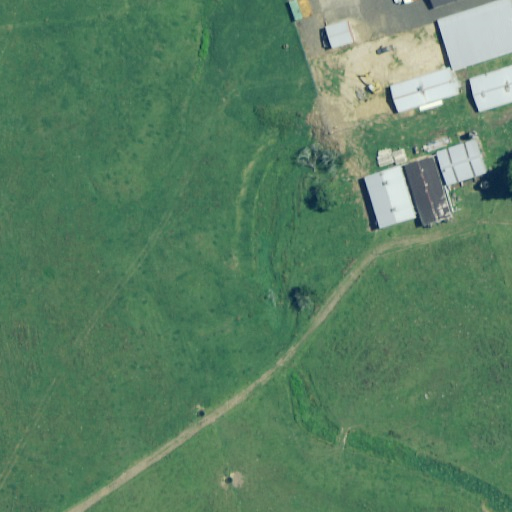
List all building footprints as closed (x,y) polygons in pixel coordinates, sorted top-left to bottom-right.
[(511,0),(504,0),(440,21),(456,71),(511,52),(511,0)] [(360,43),(354,21),(330,28),(337,49),(360,43)] [(511,103),(511,67),(472,81),(483,113),(511,103)] [(461,95),(453,68),(393,86),(402,113),(461,95)] [(490,175),(481,141),(440,152),(450,186),(490,175)] [(407,167),(422,217),(425,228),(455,218),(436,158),(407,167)] [(422,217),(407,167),(406,166),(369,178),(385,229),(422,217)]
